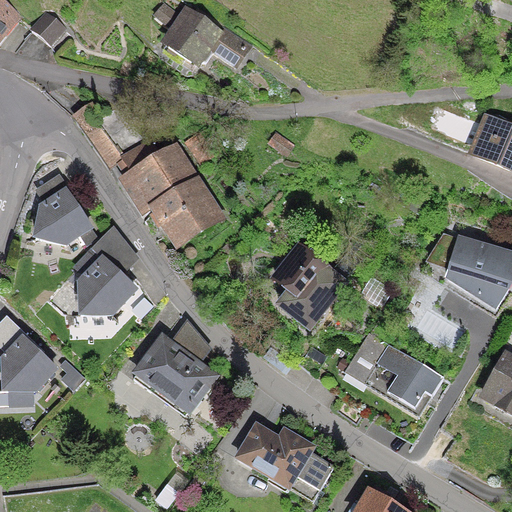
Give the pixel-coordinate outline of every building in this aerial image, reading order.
[(0,0),(0,40),(20,18),(0,0)] [(187,8),(163,44),(205,71),(211,62),(233,77),(251,50),(187,8)] [(64,29),(46,14),(35,28),(53,42),(64,29)] [(130,98),(83,128),(140,216),(146,212),(173,255),(226,221),(178,146),(166,154),(130,98)] [(511,133),(483,122),(467,164),(511,181),(511,133)] [(65,194),(36,213),(36,238),(65,245),(88,230),(65,194)] [(511,290),(511,259),(456,245),(437,291),(494,320),(511,290)] [(289,292),(277,308),(309,331),(344,285),(298,250),(274,281),(289,292)] [(100,261),(80,284),(80,317),(111,316),(135,290),(100,261)] [(372,333),(347,374),(416,416),(441,375),(372,333)] [(218,379),(162,335),(132,373),(188,417),(218,379)] [(511,342),(509,341),(474,405),(511,425),(511,342)] [(53,369),(23,343),(3,363),(3,391),(33,390),(53,369)] [(336,470),(257,424),(232,468),(287,500),(296,485),(319,499),(336,470)] [(396,511),(363,492),(351,511),(396,511)]
